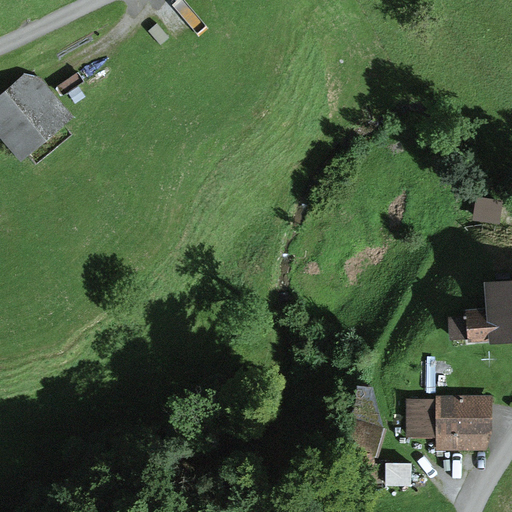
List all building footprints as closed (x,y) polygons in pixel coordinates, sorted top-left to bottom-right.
[(0,94),(0,128),(23,157),(77,112),(37,64),(24,74),(0,94)] [(476,200),(474,218),(498,221),(500,203),(476,200)] [(511,333),(511,277),(491,279),(492,305),(452,307),(454,338),(511,333)] [(372,389),(360,388),(349,447),(374,454),(382,429),(372,389)] [(490,393),(408,394),(409,433),(437,433),(437,448),(491,447),(490,393)]
